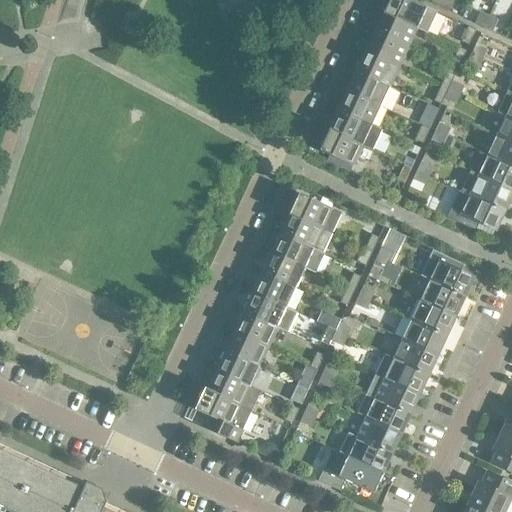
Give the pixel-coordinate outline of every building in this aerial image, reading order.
[(410,0),(389,0),(384,12),(417,27),(427,32),(437,12),(410,0)] [(453,0),(442,0),(440,7),(449,11),(453,0)] [(483,27),(489,16),(480,11),(475,23),(483,27)] [(408,47),(417,27),(384,12),(375,31),(408,47)] [(498,20),(489,16),(483,27),(492,31),(498,20)] [(468,27),(461,42),(468,45),(475,30),(468,27)] [(398,67),(408,47),(375,31),(365,51),(398,67)] [(475,44),(471,52),(483,58),(487,49),(475,44)] [(452,62),(459,65),(466,50),(458,47),(452,62)] [(389,87),(398,67),(365,51),(356,71),(389,87)] [(479,67),(483,58),(471,52),(467,62),(479,67)] [(380,106),(389,87),(356,71),(347,91),(380,106)] [(448,90),(454,75),(447,72),(440,86),(448,90)] [(464,86),(457,83),(452,81),(448,90),(459,95),(464,86)] [(441,104),(448,90),(440,86),(433,101),(441,104)] [(455,104),(459,95),(448,90),(444,98),(455,104)] [(371,126),(371,125),(380,106),(347,91),(338,110),(371,126)] [(511,95),(506,93),(497,113),(506,117),(511,119),(511,95)] [(427,104),(421,116),(433,122),(439,109),(427,104)] [(382,130),(371,125),(371,126),(338,110),(329,130),(362,145),(362,146),(372,151),(382,130)] [(511,119),(506,117),(496,136),(511,143),(511,119)] [(451,128),(439,122),(435,132),(446,137),(451,128)] [(422,144),(429,129),(422,125),(415,140),(422,144)] [(352,166),(362,146),(362,145),(329,130),(319,151),(352,166)] [(442,145),(446,137),(435,132),(431,140),(442,145)] [(511,143),(496,136),(487,156),(479,152),(511,167),(511,143)] [(409,143),(406,150),(417,155),(420,148),(409,143)] [(511,167),(479,152),(470,172),(511,191),(511,167)] [(421,161),(416,171),(428,177),(432,167),(421,161)] [(397,179),(404,183),(411,168),(404,165),(397,179)] [(428,177),(416,171),(413,179),(424,185),(428,177)] [(504,212),(511,195),(511,191),(470,172),(460,192),(501,211),(504,212)] [(504,212),(501,211),(460,192),(448,218),(475,231),(479,224),(495,231),(504,212)] [(299,193),(290,214),(331,233),(341,213),(299,193)] [(331,233),(290,214),(281,233),(322,253),(331,233)] [(322,253),(281,233),(271,253),(287,260),(304,268),(314,273),(323,253),(322,253)] [(371,234),(365,249),(372,252),(379,237),(371,234)] [(392,253),(382,248),(381,247),(377,256),(388,262),(392,253)] [(365,266),(372,252),(365,249),(363,248),(356,262),(365,266)] [(433,251),(421,276),(429,280),(465,297),(474,277),(461,271),(464,265),(433,251)] [(295,288),(304,268),(287,260),(271,253),(262,273),(295,288)] [(384,270),(388,262),(377,256),(367,276),(382,283),(387,272),(384,270)] [(286,308),(295,288),(262,273),(253,293),(286,308)] [(353,273),(346,288),(354,291),(360,277),(353,273)] [(455,317),(465,297),(429,280),(420,300),(434,307),(455,317)] [(374,292),(363,286),(358,295),(370,301),(374,292)] [(347,306),(354,291),(346,288),(339,303),(347,306)] [(286,308),(253,293),(244,313),(277,328),(287,332),(296,313),(286,308)] [(366,310),(370,301),(358,295),(354,304),(366,310)] [(446,336),(455,317),(434,307),(420,300),(411,320),(446,336)] [(316,322),(336,330),(340,320),(321,311),(316,322)] [(268,348),(277,328),(244,313),(234,333),(268,348)] [(437,356),(446,336),(411,320),(402,340),(437,356)] [(351,329),(344,326),(339,323),(335,332),(346,338),(351,329)] [(335,331),(328,327),(321,342),(328,345),(335,331)] [(342,346),(346,338),(335,332),(331,341),(342,346)] [(259,367),(268,348),(234,333),(225,352),(259,367)] [(428,376),(437,356),(402,340),(393,359),(428,376)] [(250,387),(259,367),(225,352),(216,372),(249,387),(250,387)] [(309,367),(317,370),(324,356),(316,352),(309,367)] [(428,376),(393,359),(384,355),(375,375),(419,395),(428,376)] [(338,370),(326,365),(322,374),(333,380),(338,370)] [(310,385),(317,370),(309,367),(303,381),(310,385)] [(250,387),(249,387),(216,372),(208,389),(205,388),(204,389),(207,390),(207,391),(251,412),(260,392),(250,387)] [(329,388),(333,380),(322,374),(318,383),(329,388)] [(410,415),(419,395),(375,375),(366,395),(374,399),(410,415)] [(290,400),(301,405),(308,390),(297,385),(290,400)] [(207,390),(204,389),(199,401),(195,410),(207,415),(206,417),(207,417),(203,426),(202,425),(202,427),(236,443),(251,412),(207,391),(207,390)] [(401,435),(410,415),(374,399),(365,418),(401,435)] [(320,409),(309,404),(308,404),(303,413),(315,419),(320,409)] [(284,421),(291,424),(292,424),(299,409),(291,406),(284,421)] [(311,427),(315,419),(303,413),(299,422),(311,427)] [(391,455),(401,435),(365,418),(357,437),(356,438),(391,455)] [(511,472),(511,430),(504,426),(493,449),(496,450),(491,463),(511,472)] [(382,474),(391,455),(356,438),(357,437),(348,433),(339,453),(347,457),(382,474)] [(274,459),(278,451),(269,447),(266,455),(274,459)] [(111,511),(103,508),(106,501),(102,490),(86,482),(83,489),(11,456),(11,455),(0,450),(0,507),(10,511),(111,511)] [(377,485),(382,474),(347,457),(339,476),(323,469),(318,481),(340,491),(340,490),(344,481),(345,480),(373,493),(377,485)] [(482,482),(481,484),(478,482),(467,505),(481,511),(504,511),(511,495),(511,483),(487,472),(486,474),(482,482)]
